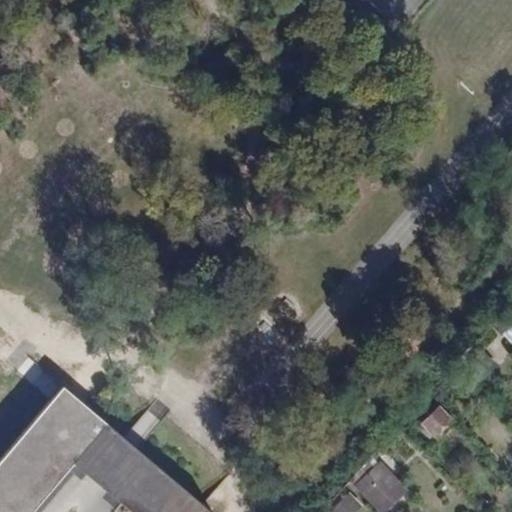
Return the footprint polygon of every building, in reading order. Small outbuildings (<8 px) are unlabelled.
[(496,354),(506,365),(511,359),(511,352),(505,346),(496,354)] [(0,511),(32,511),(75,462),(110,423),(66,385),(0,461),(0,511)] [(421,423),(432,435),(447,420),(436,408),(421,423)] [(110,423),(75,462),(103,486),(123,503),(133,511),(214,511),(137,446),(110,423)] [(371,501),(380,511),(382,511),(395,501),(383,490),(371,501)]
